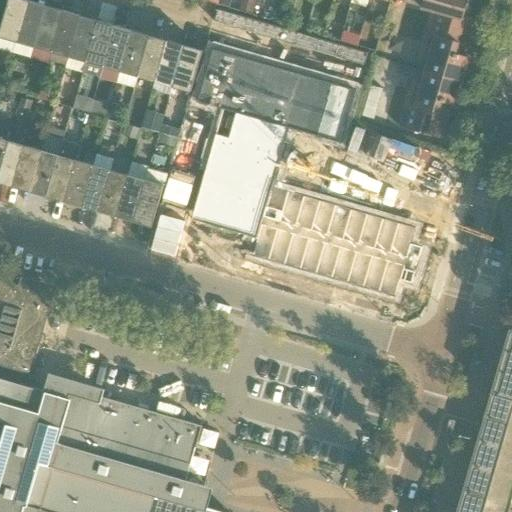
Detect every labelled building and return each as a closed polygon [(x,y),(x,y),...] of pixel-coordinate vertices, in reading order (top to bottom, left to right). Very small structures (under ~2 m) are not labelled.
[(0,36),(17,42),(29,0),(27,0),(9,0),(0,32),(0,36)] [(34,46),(46,5),(29,0),(17,42),(34,46)] [(256,0),(242,0),(240,10),(253,13),(256,0)] [(463,18),(468,0),(422,0),(421,7),(433,11),(463,19),(463,18)] [(51,51),(63,10),(46,5),(34,46),(51,51)] [(219,9),(215,22),(222,24),(226,11),(219,9)] [(69,56),(81,15),(63,10),(51,51),(69,56)] [(226,11),(222,24),(229,26),(233,13),(226,11)] [(463,18),(463,19),(433,11),(423,46),(420,57),(428,60),(425,71),(463,81),(470,57),(465,56),(475,21),(463,18)] [(233,13),(229,26),(237,28),(240,15),(233,13)] [(86,61),(98,20),(81,15),(69,56),(86,61)] [(240,15),(237,28),(244,30),(248,18),(240,15)] [(248,18),(244,30),(251,32),(255,20),(248,18)] [(103,66),(115,25),(98,20),(86,61),(82,72),(100,77),(103,66)] [(255,20),(251,32),(259,34),(262,22),(255,20)] [(262,22),(259,34),(266,37),(270,24),(262,22)] [(270,24),(266,37),(273,39),(277,26),(270,24)] [(103,66),(121,71),(132,30),(115,25),(103,66)] [(277,26),(273,39),(281,41),(284,28),(277,26)] [(284,28),(281,41),(288,43),(291,30),(284,28)] [(138,76),(150,35),(132,30),(121,71),(138,76)] [(291,30),(288,43),(295,45),(299,33),(291,30)] [(299,33),(295,45),(302,47),(306,35),(299,33)] [(155,81),(167,40),(150,35),(138,76),(155,81)] [(306,35),(302,47),(310,49),(313,37),(306,35)] [(313,37),(310,49),(317,51),(321,39),(313,37)] [(321,39),(317,51),(324,54),(328,41),(321,39)] [(153,90),(170,95),(184,45),(167,40),(155,81),(156,81),(153,90)] [(328,41),(324,54),(332,56),(335,43),(328,41)] [(335,43),(332,56),(348,61),(352,48),(335,43)] [(203,50),(184,45),(170,95),(188,100),(191,91),(203,50)] [(352,48),(348,61),(365,65),(368,53),(352,48)] [(212,49),(197,102),(235,113),(229,136),(215,133),(205,168),(218,173),(205,222),(257,237),(252,255),(396,296),(400,280),(412,284),(422,247),(411,243),(416,228),(273,187),(289,128),(340,143),(355,89),(290,71),(284,92),(259,85),(265,64),(212,49)] [(456,105),(463,81),(425,71),(422,81),(414,79),(410,90),(400,127),(424,134),(441,138),(451,104),(456,105)] [(123,122),(128,107),(113,103),(109,118),(123,122)] [(162,124),(164,114),(147,110),(142,128),(159,133),(162,124)] [(162,124),(159,133),(179,138),(182,128),(162,124)] [(42,150),(30,191),(47,196),(63,140),(47,135),(42,150)] [(0,182),(12,186),(24,145),(7,140),(0,163),(0,182)] [(47,196),(64,201),(76,160),(77,160),(81,145),(63,140),(47,196)] [(30,191),(42,150),(24,145),(12,186),(30,191)] [(99,153),(96,162),(113,167),(116,158),(99,153)] [(94,165),(77,160),(76,160),(64,201),(82,206),(94,165)] [(99,211),(111,170),(94,165),(82,206),(99,211)] [(116,216),(128,175),(111,170),(99,211),(116,216)] [(133,221),(145,180),(128,175),(116,216),(133,221)] [(152,226),(164,185),(145,180),(133,221),(152,226)] [(53,296),(2,281),(0,280),(0,364),(31,374),(53,296)] [(511,354),(504,352),(497,375),(511,379),(511,354)] [(511,379),(497,375),(490,399),(511,404),(511,379)] [(0,511),(223,511),(200,505),(206,485),(186,479),(196,447),(197,447),(203,426),(70,388),(67,399),(57,396),(0,379),(0,511)] [(511,430),(511,404),(490,399),(484,422),(511,430)] [(511,430),(484,422),(477,445),(511,455),(511,430)] [(511,480),(511,455),(477,445),(470,468),(511,480)] [(511,505),(511,501),(511,480),(470,468),(463,491),(511,505)] [(508,511),(511,505),(463,491),(457,511),(508,511)]
